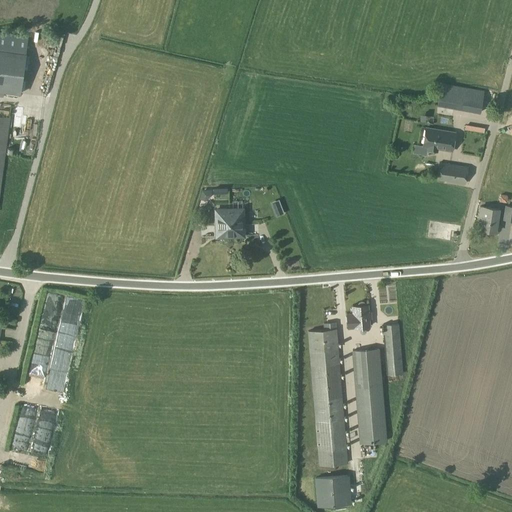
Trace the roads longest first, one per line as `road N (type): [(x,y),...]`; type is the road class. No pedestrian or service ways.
road 1 (unclassified): [(8,271),(206,287),(511,258)]
road 2 (unclassified): [(8,271),(60,67),(96,0)]
road 3 (track): [(457,266),(511,57)]
